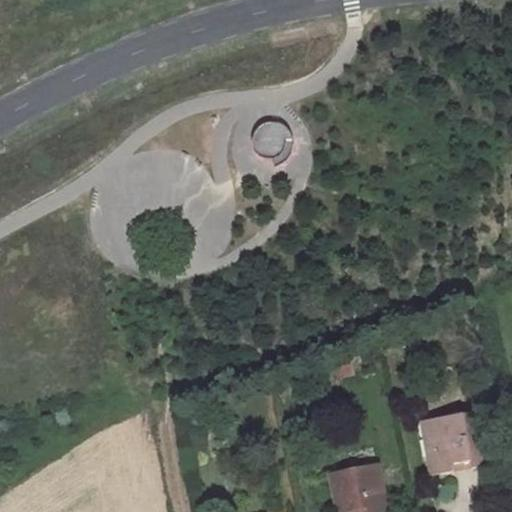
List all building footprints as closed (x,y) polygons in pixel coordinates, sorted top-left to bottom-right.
[(257,141),(273,158),(294,138),(278,121),(257,141)] [(451,465),(471,462),(472,470),(491,466),(481,412),(442,419),(445,435),(425,438),(432,477),(452,473),(451,465)] [(445,435),(442,419),(422,422),(425,438),(445,435)] [(452,473),(472,470),(471,462),(451,465),(452,473)] [(345,511),(387,511),(378,468),(338,476),(345,511)] [(330,478),(337,511),(345,511),(338,476),(330,478)]
